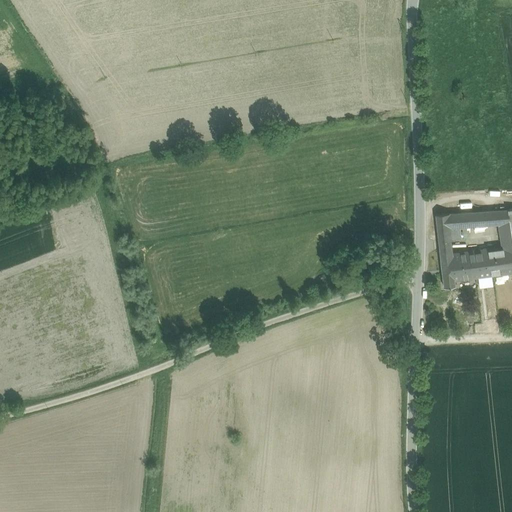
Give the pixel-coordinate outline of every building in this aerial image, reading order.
[(511,208),(493,210),(494,225),(501,224),(503,249),(505,273),(511,272),(511,208)] [(439,240),(449,239),(460,238),(460,227),(487,225),(486,211),(437,214),(439,240)] [(440,249),(450,248),(449,239),(439,240),(440,249)] [(450,248),(440,249),(444,287),(455,286),(454,280),(451,255),(450,248)] [(503,249),(451,255),(454,280),(505,273),(503,249)]
